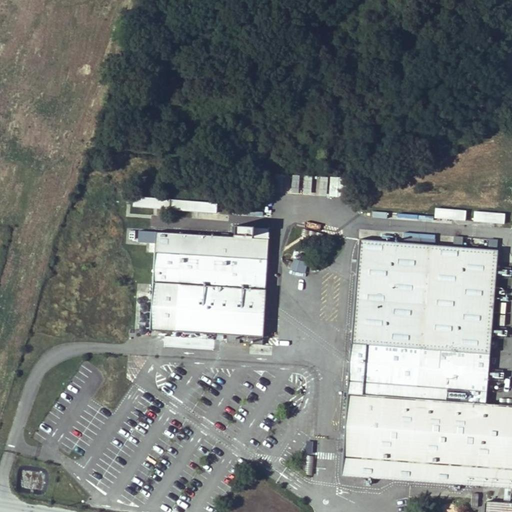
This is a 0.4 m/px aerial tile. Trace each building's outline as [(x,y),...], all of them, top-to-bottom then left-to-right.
[(307,194),(308,176),(292,175),(290,193),(307,194)] [(321,196),(342,196),(342,177),(321,177),(321,196)] [(153,215),(153,209),(217,212),(217,202),(126,197),(126,214),(153,215)] [(434,218),(465,220),(466,210),(435,208),(434,218)] [(474,211),(473,222),(505,223),(505,213),(474,211)] [(268,235),(154,230),(153,251),(150,331),(174,332),(264,336),(266,286),(267,256),(268,235)] [(306,230),(305,236),(322,239),(323,233),(306,230)] [(496,254),(356,245),(349,343),(489,353),(496,254)] [(290,259),(290,271),(306,271),(306,260),(290,259)] [(511,405),(486,403),(489,353),(349,343),(343,477),(505,489),(511,489),(511,405)] [(511,503),(511,497),(505,497),(505,504),(483,503),(483,511),(511,511),(511,504),(511,503)]
